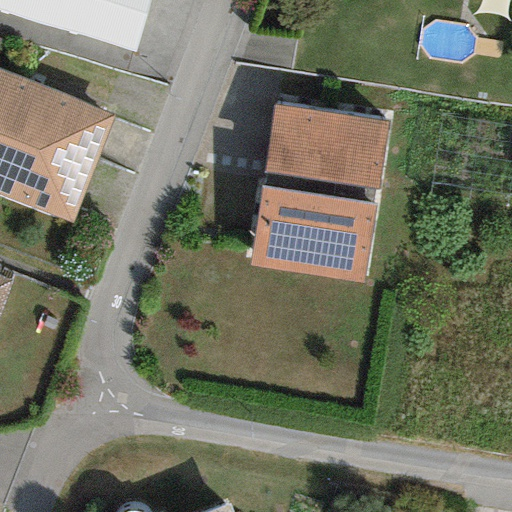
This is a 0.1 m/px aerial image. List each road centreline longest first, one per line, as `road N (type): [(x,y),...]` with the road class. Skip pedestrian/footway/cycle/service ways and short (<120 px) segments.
road 1 (residential): [(223,0),(106,310),(114,395)]
road 2 (residential): [(511,484),(178,424),(114,395)]
road 3 (residential): [(114,395),(74,425),(29,511)]
